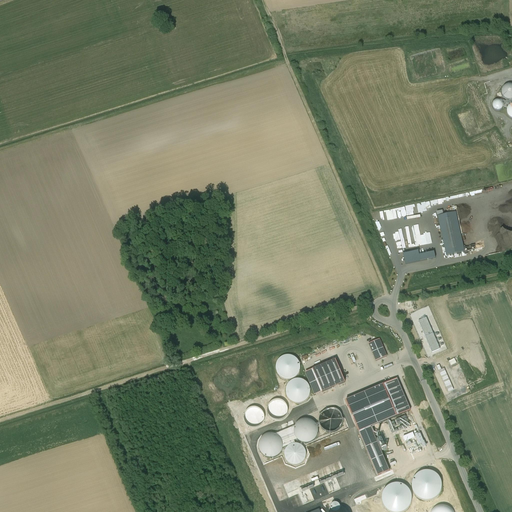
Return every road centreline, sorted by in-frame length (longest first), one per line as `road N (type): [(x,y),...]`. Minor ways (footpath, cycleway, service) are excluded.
road 1 (track): [(0,421),(379,301)]
road 2 (track): [(393,305),(260,0)]
road 3 (unclassified): [(480,511),(401,328)]
road 4 (track): [(511,271),(389,298)]
